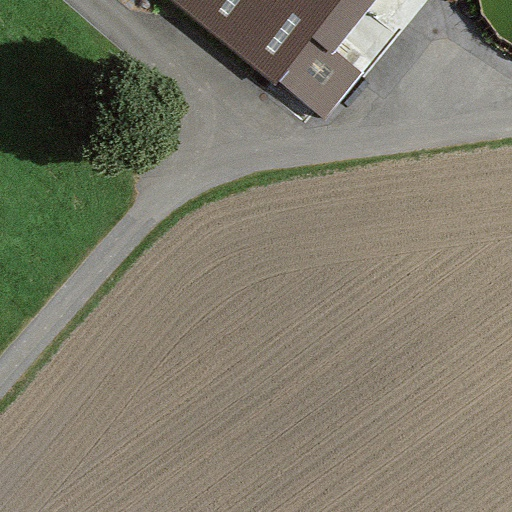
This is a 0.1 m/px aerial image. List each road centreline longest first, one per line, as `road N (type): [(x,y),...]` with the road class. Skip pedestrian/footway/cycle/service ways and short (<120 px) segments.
road 1 (residential): [(0,384),(141,225),(219,170),(511,125)]
road 2 (unknown): [(219,170),(59,0)]
